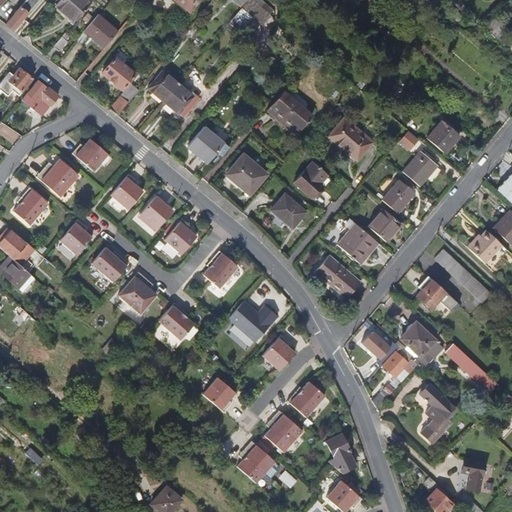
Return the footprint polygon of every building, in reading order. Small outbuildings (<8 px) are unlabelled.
[(14,33),(41,0),(27,0),(5,26),(14,33)] [(74,23),(90,4),(84,0),(60,0),(55,7),(74,23)] [(142,2),(140,0),(134,0),(134,1),(134,2),(129,8),(129,13),(131,15),(142,2)] [(199,0),(170,0),(188,14),(199,0)] [(230,0),(241,9),(248,0),(230,0)] [(250,0),(248,0),(241,9),(252,18),(261,25),(269,16),(250,0)] [(260,0),(250,0),(269,16),(271,17),(275,12),(260,0)] [(459,22),(439,0),(436,0),(430,6),(451,29),(459,22)] [(391,4),(386,10),(391,14),(396,9),(391,4)] [(455,5),(451,9),(460,19),(464,15),(455,5)] [(252,18),(241,9),(228,24),(239,33),(252,18)] [(87,16),(83,21),(88,25),(92,20),(87,16)] [(117,33),(97,16),(83,34),(103,50),(117,33)] [(503,32),(490,21),(481,30),(493,42),(494,42),(503,32)] [(59,53),(67,43),(65,42),(69,38),(64,35),(53,48),(59,53)] [(134,77),(113,59),(101,74),(122,91),(134,77)] [(17,97),(31,80),(18,69),(12,77),(8,73),(0,82),(0,92),(1,94),(7,98),(11,92),(17,97)] [(159,75),(146,90),(178,117),(178,115),(190,101),(175,88),(159,75)] [(40,118),(57,97),(43,86),(37,81),(20,102),(40,118)] [(117,118),(138,92),(132,87),(125,92),(120,99),(120,98),(109,111),(117,118)] [(295,136),(311,118),(283,94),(268,113),(295,136)] [(190,101),(178,115),(183,119),(199,100),(195,96),(190,101)] [(329,137),(358,161),(372,144),(344,120),(329,137)] [(426,139),(444,154),(459,137),(441,121),(426,139)] [(203,127),(188,145),(209,162),(224,144),(203,127)] [(418,140),(408,132),(403,138),(412,146),(418,140)] [(92,172),(107,155),(89,139),(82,147),(79,144),(71,153),(92,172)] [(419,187),(437,166),(421,153),(403,174),(419,187)] [(227,177),(250,196),(266,177),(243,158),(227,177)] [(60,199),(78,177),(59,160),(53,167),(51,166),(38,180),(60,199)] [(320,186),(319,184),(325,176),(310,163),(292,184),(310,199),(320,186)] [(38,180),(51,166),(49,164),(36,178),(38,180)] [(511,204),(511,173),(496,190),(511,204)] [(126,210),(142,193),(134,186),(137,183),(127,175),(110,196),(126,210)] [(320,186),(327,177),(325,176),(319,184),(320,186)] [(397,215),(415,194),(399,181),(382,202),(397,215)] [(29,227),(48,205),(29,189),(17,203),(19,206),(13,213),(29,227)] [(283,195),(270,211),(292,230),(306,213),(283,195)] [(154,233),(172,211),(154,197),(139,216),(148,223),(146,226),(154,233)] [(368,228),(386,243),(400,226),(383,211),(368,228)] [(511,213),(509,211),(493,228),(511,246),(511,245),(511,213)] [(148,223),(139,216),(137,219),(146,226),(148,223)] [(181,254),(196,237),(188,231),(191,227),(182,219),(164,240),(181,254)] [(76,256),(91,238),(83,231),(86,228),(76,220),(59,241),(76,256)] [(357,264),(375,243),(349,221),(343,228),(349,233),(337,248),(357,264)] [(484,263),(501,244),(485,230),(480,235),(468,248),(484,263)] [(19,265),(33,249),(25,242),(23,243),(9,231),(0,241),(0,248),(12,258),(12,259),(19,265)] [(468,248),(480,235),(478,233),(466,247),(468,248)] [(112,283),(128,264),(123,260),(114,252),(111,254),(104,248),(91,264),(112,283)] [(481,301),(490,292),(442,248),(433,257),(481,301)] [(218,289),(237,267),(219,251),(208,264),(206,266),(209,268),(202,275),(218,289)] [(328,284),(326,285),(345,302),(360,285),(328,257),(315,272),(328,284)] [(19,265),(12,259),(12,258),(0,271),(0,272),(18,288),(30,274),(19,265)] [(152,285),(137,273),(136,274),(151,287),(152,285)] [(21,292),(33,277),(30,274),(18,288),(21,292)] [(156,295),(149,289),(151,287),(136,274),(118,296),(139,314),(156,295)] [(450,297),(426,276),(416,287),(420,290),(415,297),(429,309),(434,304),(437,301),(450,313),(458,305),(450,297)] [(254,312),(243,302),(227,320),(254,344),(277,317),(264,306),(257,314),(255,316),(253,314),(254,312)] [(180,340),(193,325),(186,319),(188,316),(173,304),(158,322),(180,340)] [(39,324),(17,305),(13,310),(34,329),(39,324)] [(442,348),(414,323),(399,339),(399,340),(419,358),(424,352),(429,357),(431,359),(442,348)] [(398,349),(414,363),(419,358),(399,340),(396,343),(377,325),(375,327),(390,341),(398,348),(398,349)] [(386,346),(371,332),(360,343),(373,356),(371,358),(381,367),(393,353),(386,346)] [(278,371),(294,353),(287,347),(289,344),(280,336),(261,357),(278,371)] [(128,354),(111,339),(101,350),(111,358),(118,350),(125,357),(128,354)] [(398,348),(390,341),(386,346),(393,353),(398,348)] [(493,381),(452,344),(443,353),(466,374),(468,372),(478,381),(476,383),(484,390),(493,381)] [(414,363),(398,349),(382,366),(393,376),(402,368),(409,374),(416,365),(414,363)] [(419,368),(429,357),(424,352),(419,358),(414,363),(416,365),(419,368)] [(1,355),(0,356),(0,363),(4,367),(9,362),(1,355)] [(402,368),(393,376),(400,383),(409,374),(402,368)] [(229,402),(236,394),(217,379),(203,395),(224,413),(232,404),(229,402)] [(305,418),(324,397),(308,383),(302,390),(299,387),(286,402),(305,418)] [(383,390),(388,395),(393,390),(387,385),(383,390)] [(420,435),(430,444),(449,423),(445,420),(454,410),(427,385),(418,395),(431,407),(424,415),(432,421),(420,435)] [(374,411),(388,395),(383,390),(372,401),(374,411)] [(267,427),(280,413),(278,411),(265,426),(267,427)] [(282,453),(301,431),(280,413),(267,427),(270,430),(263,436),(282,453)] [(354,467),(347,452),(348,452),(340,435),(326,442),(334,459),(328,462),(329,462),(342,473),(354,467)] [(201,440),(196,446),(208,456),(213,450),(201,440)] [(240,458),(252,444),(250,442),(238,457),(240,458)] [(276,466),(274,463),(252,444),(240,458),(242,460),(236,467),(246,476),(255,484),(260,478),(266,483),(278,470),(277,467),(276,466)] [(480,494),(485,467),(465,462),(462,474),(470,476),(466,491),(480,494)] [(291,487),(297,479),(285,469),(279,476),(291,487)] [(446,500),(436,490),(439,486),(429,477),(424,483),(434,492),(425,502),(435,511),(443,511),(447,508),(449,510),(451,508),(450,506),(451,504),(446,500)] [(357,496),(347,487),(340,481),(325,497),(341,511),(344,511),(350,506),(353,509),(361,499),(357,496)] [(361,491),(351,482),(347,487),(357,496),(361,491)] [(436,490),(446,500),(449,496),(439,486),(436,490)] [(153,511),(170,511),(179,503),(163,489),(148,507),(153,511)] [(459,503),(468,511),(480,511),(464,497),(459,503)]
